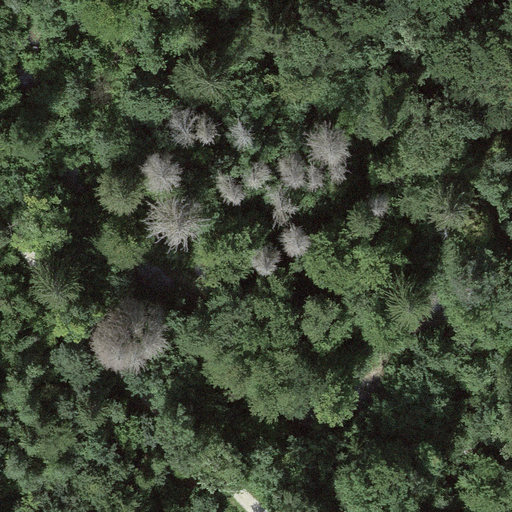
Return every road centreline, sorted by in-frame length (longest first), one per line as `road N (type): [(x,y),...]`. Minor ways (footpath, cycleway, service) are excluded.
road 1 (track): [(255,511),(0,214)]
road 2 (track): [(511,247),(410,57)]
